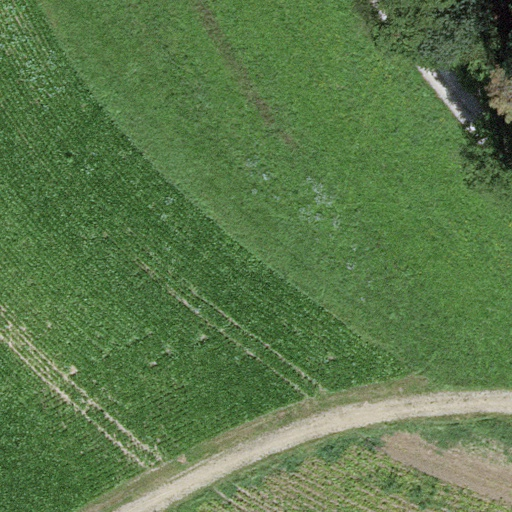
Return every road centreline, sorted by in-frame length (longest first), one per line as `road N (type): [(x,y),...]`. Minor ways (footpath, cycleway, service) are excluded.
road 1 (track): [(125,511),(265,436),(511,402)]
road 2 (track): [(511,152),(393,0)]
